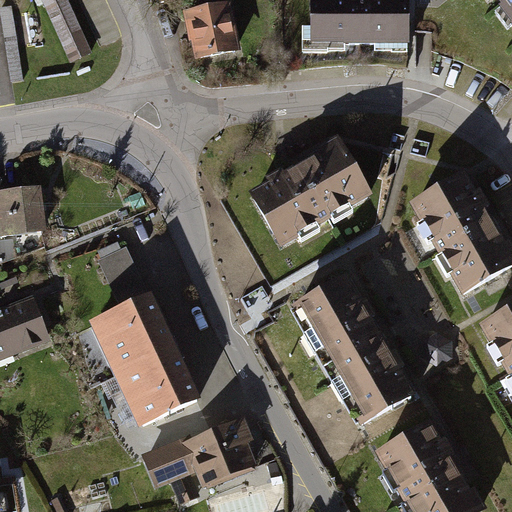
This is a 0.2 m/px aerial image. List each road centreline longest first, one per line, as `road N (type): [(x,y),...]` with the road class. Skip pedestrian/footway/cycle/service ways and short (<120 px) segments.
road 1 (residential): [(156,155),(180,186),(225,331),(329,511)]
road 2 (residential): [(156,155),(212,113),(357,97),(418,104),(457,119),(511,160)]
road 3 (residential): [(0,136),(57,124),(109,126),(156,155)]
